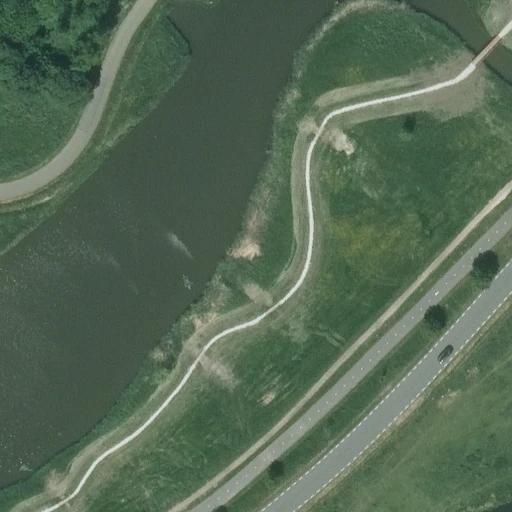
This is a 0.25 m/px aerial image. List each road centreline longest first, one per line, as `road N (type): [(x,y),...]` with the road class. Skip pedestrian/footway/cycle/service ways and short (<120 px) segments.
road 1 (unknown): [(170,511),(284,421),(511,185)]
road 2 (tertiary): [(274,511),(511,283)]
